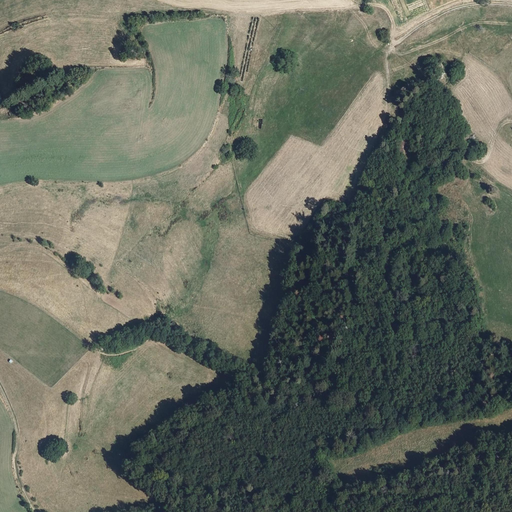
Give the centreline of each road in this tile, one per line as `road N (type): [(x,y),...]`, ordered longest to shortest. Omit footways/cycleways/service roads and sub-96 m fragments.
road 1 (track): [(392,101),(388,51),(402,38),(465,4),(511,5)]
road 2 (track): [(36,511),(16,478),(16,428),(0,388)]
